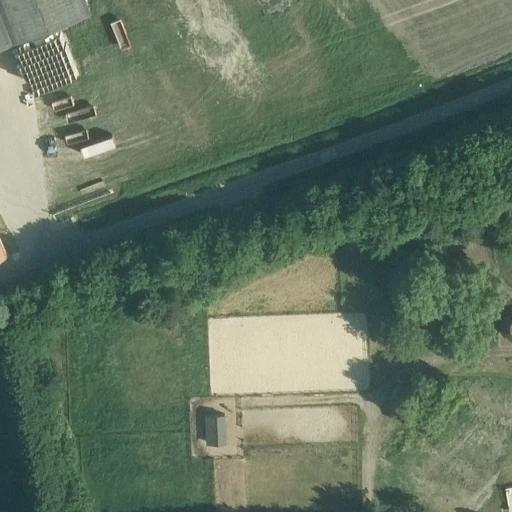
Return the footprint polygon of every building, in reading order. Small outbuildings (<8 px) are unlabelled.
[(0,0),(0,43),(90,9),(90,7),(87,0),(0,0)] [(96,138),(129,126),(126,116),(92,128),(96,138)] [(243,206),(233,209),(236,218),(246,214),(243,206)] [(0,218),(0,234),(6,251),(19,247),(8,216),(0,218)] [(218,414),(206,414),(207,442),(218,442),(224,442),(224,414),(218,414)]
